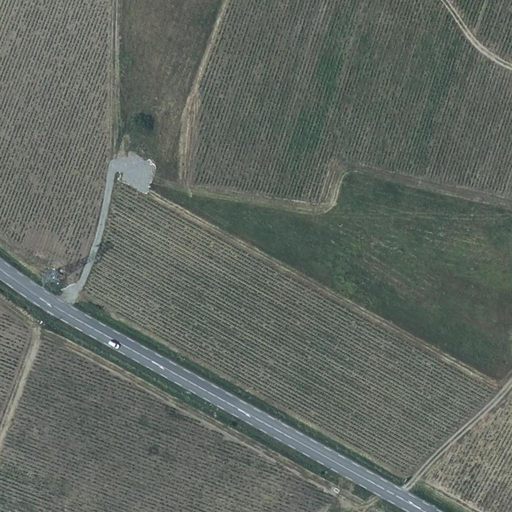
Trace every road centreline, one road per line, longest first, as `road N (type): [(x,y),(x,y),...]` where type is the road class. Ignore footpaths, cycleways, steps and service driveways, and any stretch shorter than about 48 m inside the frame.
road 1 (secondary): [(0,268),(49,304),(425,511)]
road 2 (track): [(0,302),(373,511)]
road 3 (track): [(110,0),(108,175),(72,316)]
road 4 (track): [(511,375),(397,496)]
road 5 (track): [(0,442),(49,304)]
